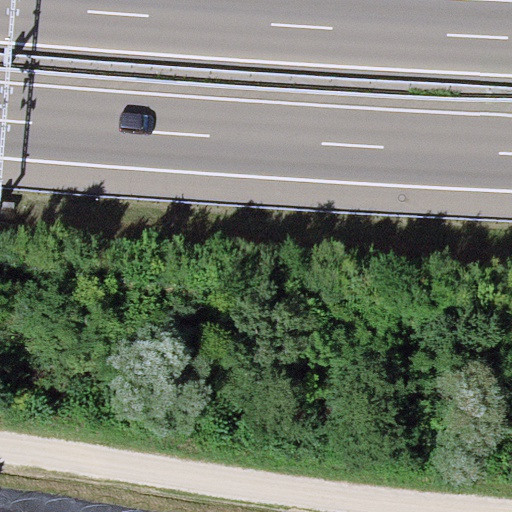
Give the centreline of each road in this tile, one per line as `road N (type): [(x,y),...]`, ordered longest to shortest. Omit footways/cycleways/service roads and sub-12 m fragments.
road 1 (motorway): [(0,127),(511,166)]
road 2 (motorway): [(511,54),(0,16)]
road 3 (track): [(489,511),(0,441)]
